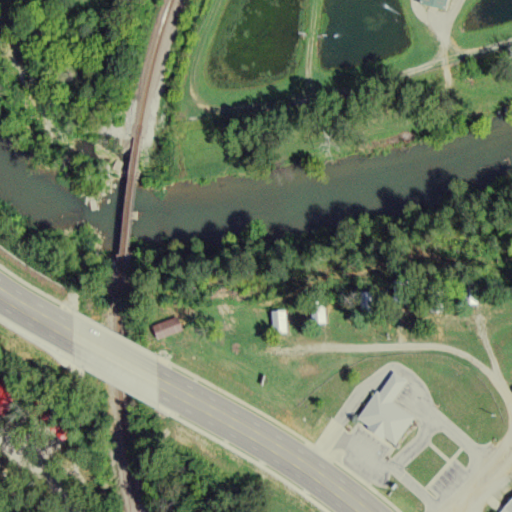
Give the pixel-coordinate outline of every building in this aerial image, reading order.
[(415,0),(442,0),(440,14),(414,8),(415,0)] [(397,273),(396,301),(412,302),(413,274),(397,273)] [(466,273),(465,298),(479,298),(480,274),(466,273)] [(360,283),(361,309),(377,309),(376,283),(360,283)] [(431,283),(431,307),(446,308),(446,283),(431,283)] [(312,294),(312,320),(327,320),(326,293),(312,294)] [(272,304),(272,328),(287,328),(287,304),(272,304)] [(167,316),(172,330),(196,322),(191,308),(167,316)] [(388,407),(412,424),(391,453),(353,424),(375,396),(376,398),(392,376),(404,384),(388,407)] [(511,511),(511,495),(498,511),(499,511),(511,511)]
